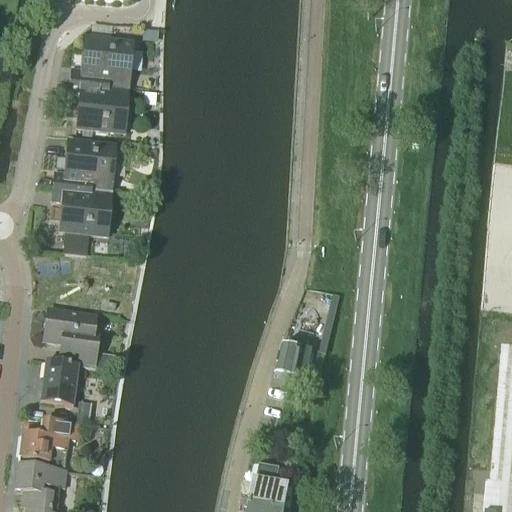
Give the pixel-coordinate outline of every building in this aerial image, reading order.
[(70,75),(69,89),(129,94),(133,51),(82,46),(81,61),(86,61),(85,76),(70,75)] [(125,138),(129,94),(69,89),(68,105),(83,106),(81,120),(76,120),(74,133),(125,138)] [(52,178),(51,192),(112,196),(116,146),(72,142),(71,151),(64,150),(63,164),(70,165),(69,179),(52,178)] [(51,192),(50,207),(66,209),(65,222),(59,222),(57,236),(64,237),(62,258),(86,261),(88,239),(108,240),(112,196),(51,192)] [(46,317),(42,346),(61,348),(59,364),(93,369),(97,340),(92,339),(94,323),(50,318),(46,317)] [(282,350),(275,377),(304,385),(311,357),(282,350)] [(39,406),(39,407),(72,411),(77,371),(44,367),(44,368),(45,368),(40,406),(39,406)] [(77,407),(75,428),(87,430),(90,409),(77,407)] [(21,438),(17,465),(65,471),(68,444),(73,444),(75,429),(43,425),(41,441),(21,438)] [(254,485),(250,505),(251,505),(250,508),(271,511),(285,511),(290,492),(274,489),(278,474),(260,470),(256,485),(254,485)] [(65,477),(17,472),(15,496),(22,497),(20,511),(55,511),(58,494),(62,494),(65,477)]
